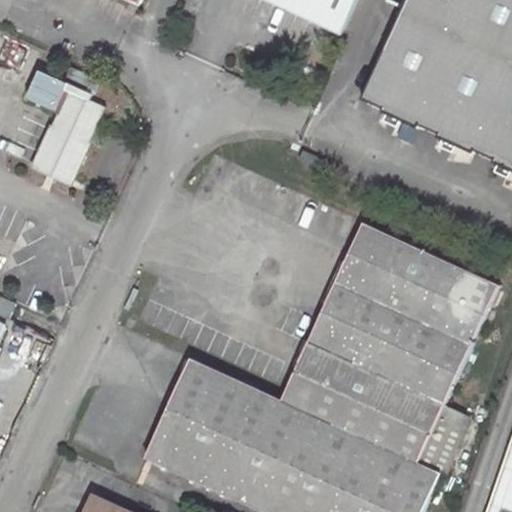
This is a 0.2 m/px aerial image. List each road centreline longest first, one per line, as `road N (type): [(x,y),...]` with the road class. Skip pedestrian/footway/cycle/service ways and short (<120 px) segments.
road 1 (unclassified): [(200,87),(13,511)]
road 2 (unknown): [(467,511),(511,392)]
